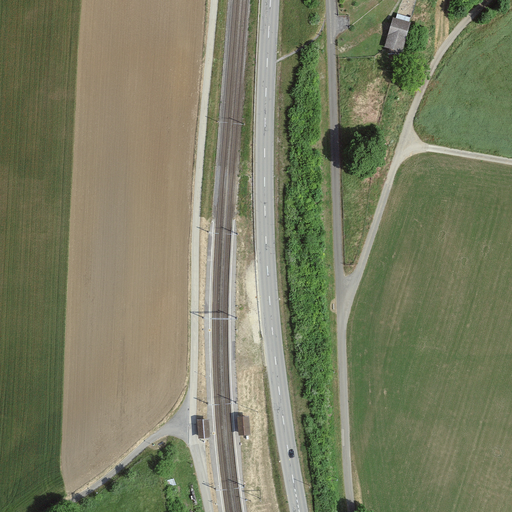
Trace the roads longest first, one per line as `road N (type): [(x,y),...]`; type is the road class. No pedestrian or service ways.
road 1 (primary): [(270,0),(268,291),(299,511)]
road 2 (unclassified): [(329,0),(344,454),(353,511)]
road 3 (unclassified): [(193,414),(195,240),(214,0)]
road 4 (track): [(486,0),(454,31),(424,79),(359,269),(341,299)]
road 5 (unclassified): [(193,414),(58,511)]
